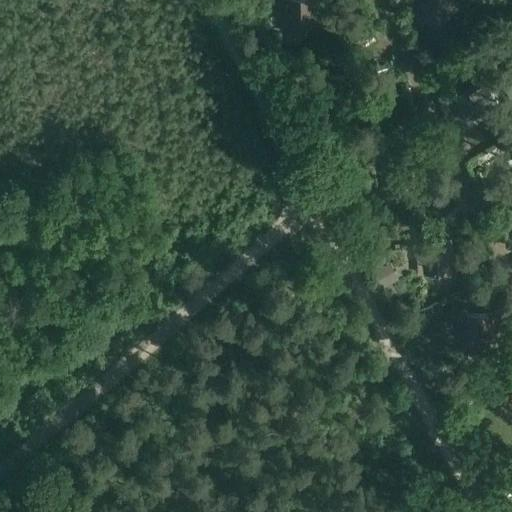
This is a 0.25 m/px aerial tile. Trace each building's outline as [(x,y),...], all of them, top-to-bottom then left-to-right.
[(289,31),(322,30),(322,19),(315,19),(314,0),(282,0),(282,8),(289,8),(289,31)] [(447,24),(452,0),(425,0),(423,10),(417,9),(414,21),(421,23),(423,18),(447,24)] [(379,75),(389,72),(387,64),(376,67),(379,75)] [(511,97),(511,67),(499,77),(511,97)] [(328,108),(361,106),(360,95),(353,96),(352,76),(327,77),(327,72),(320,72),(320,85),(327,85),(328,108)] [(485,77),(449,99),(464,124),(500,102),(485,77)] [(394,126),(395,135),(410,132),(408,123),(394,126)] [(391,190),(417,187),(413,156),(388,159),(388,154),(380,155),(382,168),(388,167),(391,190)] [(398,209),(411,203),(407,192),(394,198),(398,209)] [(426,262),(427,272),(459,270),(459,259),(452,259),(450,239),(425,242),(425,237),(417,237),(419,262),(426,262)] [(383,285),(397,278),(390,264),(376,272),(383,285)] [(468,346),(501,344),(500,333),(493,333),(492,313),(467,315),(466,310),(459,311),(460,323),(466,323),(468,346)]
